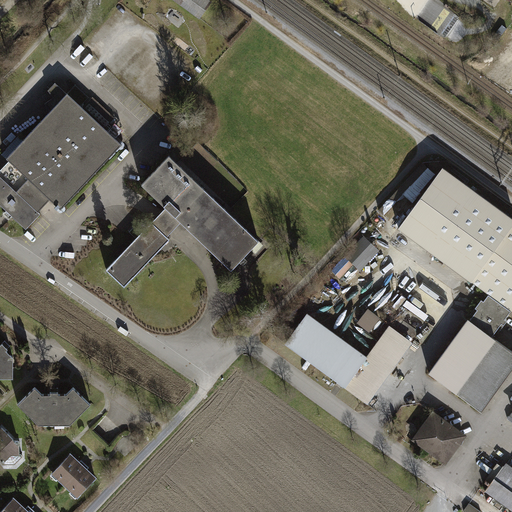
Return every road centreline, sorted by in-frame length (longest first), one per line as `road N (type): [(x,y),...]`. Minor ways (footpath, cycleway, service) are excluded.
road 1 (track): [(231,0),(511,203)]
road 2 (track): [(253,336),(430,144)]
road 3 (residential): [(0,241),(208,384)]
road 4 (unknown): [(32,264),(131,175),(143,154),(141,137)]
road 5 (residential): [(0,126),(83,27),(88,0)]
road 6 (track): [(93,511),(198,397)]
road 7 (unknown): [(511,393),(470,467),(442,492)]
